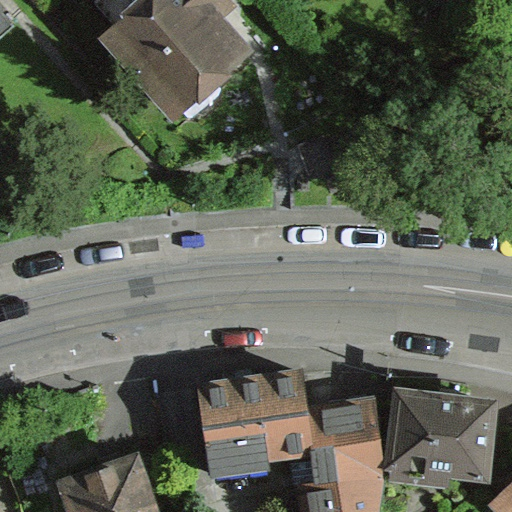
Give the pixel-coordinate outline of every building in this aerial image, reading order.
[(244,7),(237,0),(147,0),(104,42),(185,125),(259,54),(229,23),(244,7)] [(0,52),(19,35),(0,13),(0,52)] [(305,376),(203,394),(219,488),(275,478),(273,468),(296,464),(319,460),(312,418),(305,376)] [(505,402),(400,391),(391,480),(496,491),(505,402)] [(379,404),(312,418),(319,460),(296,464),(305,511),(385,511),(388,491),(385,447),(379,404)] [(162,511),(146,461),(63,489),(70,511),(162,511)] [(511,511),(511,494),(494,511),(511,511)]
